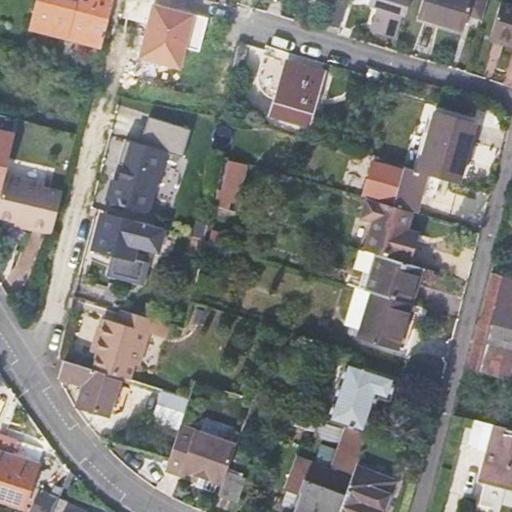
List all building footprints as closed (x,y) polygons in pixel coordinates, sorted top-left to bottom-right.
[(86,43),(103,47),(115,0),(75,0),(74,5),(66,3),(65,3),(65,1),(61,0),(38,0),(32,30),(66,38),(86,43)] [(404,14),(408,0),(374,0),(373,6),(380,8),(373,29),(395,35),(401,14),(404,14)] [(422,0),(418,16),(463,30),(467,17),(482,21),(487,0),(422,0)] [(511,4),(500,1),(491,35),(511,40),(511,4)] [(345,7),(334,4),(327,25),(339,28),(345,7)] [(214,62),(233,66),(238,42),(220,38),(214,62)] [(322,72),(286,62),(271,113),(307,124),(322,72)] [(445,86),(415,77),(410,93),(441,102),(445,86)] [(369,139),(364,155),(404,167),(426,174),(458,183),(465,159),(460,158),(469,124),(421,109),(415,125),(431,130),(421,163),(404,158),(406,150),(369,139)] [(17,121),(0,116),(0,151),(9,153),(17,121)] [(114,179),(108,198),(149,211),(161,170),(181,176),(186,158),(125,139),(118,163),(124,164),(119,180),(114,179)] [(227,158),(217,197),(233,200),(243,163),(227,158)] [(416,212),(426,174),(404,167),(403,172),(373,164),(364,194),(394,202),(394,205),(412,211),(416,212)] [(7,176),(0,205),(0,218),(28,225),(27,229),(53,235),(64,193),(45,189),(46,185),(7,176)] [(364,250),(376,254),(409,263),(418,233),(407,230),(412,211),(394,205),(368,197),(362,218),(373,222),(364,250)] [(159,252),(165,227),(143,221),(143,223),(108,213),(104,231),(98,230),(93,249),(134,259),(137,247),(159,252)] [(198,219),(193,235),(204,238),(208,223),(198,219)] [(227,234),(212,229),(209,240),(221,244),(224,245),(227,234)] [(202,252),(205,238),(204,238),(193,235),(189,248),(202,252)] [(209,240),(207,239),(203,252),(218,256),(221,244),(209,240)] [(365,289),(372,291),(411,303),(422,267),(409,263),(376,254),(364,250),(359,249),(354,268),(364,271),(370,273),(367,284),(365,289)] [(361,282),(367,284),(370,273),(364,271),(361,282)] [(511,277),(491,271),(487,286),(477,324),(467,366),(509,377),(511,364),(511,277)] [(411,303),(372,291),(371,296),(361,329),(360,334),(398,347),(411,303)] [(361,329),(371,296),(355,292),(346,324),(361,329)] [(132,311),(122,308),(119,321),(128,324),(132,311)] [(160,320),(132,311),(128,324),(119,321),(105,318),(99,334),(98,333),(92,350),(98,351),(93,368),(121,377),(128,379),(132,364),(138,365),(148,332),(156,335),(160,320)] [(168,323),(160,320),(156,335),(165,336),(168,323)] [(315,416),(326,420),(346,362),(335,358),(315,416)] [(109,415),(121,377),(93,368),(65,360),(60,376),(86,385),(80,405),(109,415)] [(373,394),(378,395),(388,398),(395,376),(346,362),(326,420),(346,426),(365,432),(376,402),(371,400),(373,394)] [(401,378),(395,376),(388,398),(394,399),(401,378)] [(187,397),(163,389),(153,421),(177,428),(179,423),(187,397)] [(164,469),(179,474),(180,469),(197,475),(221,483),(225,471),(236,443),(179,423),(177,428),(168,458),(164,469)] [(511,429),(494,424),(478,481),(506,488),(511,469),(511,429)] [(332,465),(353,473),(355,466),(368,433),(365,432),(346,426),(332,465)] [(0,499),(23,508),(38,462),(0,448),(0,499)] [(307,462),(308,459),(297,455),(285,488),(289,490),(300,460),(307,462)] [(300,511),(337,511),(351,476),(308,459),(307,462),(300,460),(289,490),(302,494),(296,510),(300,511)] [(382,511),(395,481),(355,466),(353,473),(351,476),(337,511),(382,511)] [(180,469),(179,474),(195,480),(197,475),(180,469)] [(243,478),(225,471),(221,483),(216,495),(234,502),(243,478)] [(302,494),(289,490),(283,505),(296,510),(302,494)] [(88,511),(89,510),(59,497),(52,511),(88,511)]
